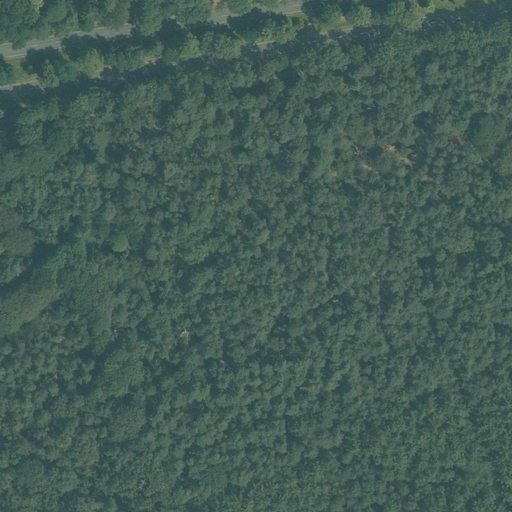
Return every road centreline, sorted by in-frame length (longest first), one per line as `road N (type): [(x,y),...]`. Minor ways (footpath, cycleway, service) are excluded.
road 1 (track): [(0,444),(511,214)]
road 2 (primary): [(0,94),(511,12)]
road 3 (track): [(177,511),(511,348)]
road 4 (track): [(0,307),(62,262),(78,266),(171,511)]
road 5 (primary): [(336,0),(0,52)]
